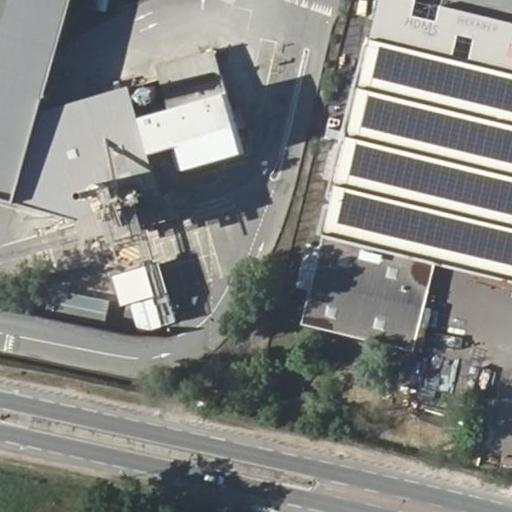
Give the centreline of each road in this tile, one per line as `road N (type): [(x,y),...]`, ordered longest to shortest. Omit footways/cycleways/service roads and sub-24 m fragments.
road 1 (secondary): [(504,511),(0,398)]
road 2 (secondary): [(0,431),(361,511)]
